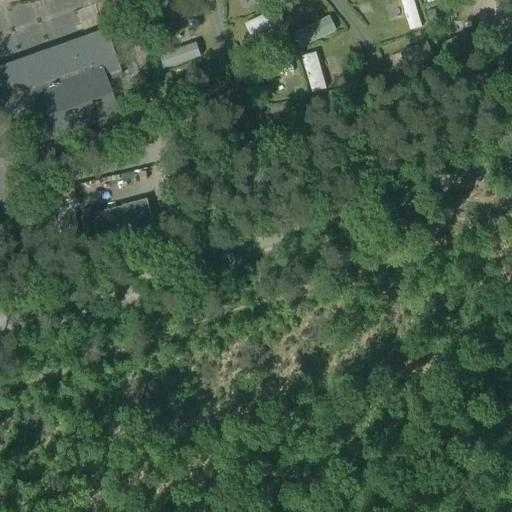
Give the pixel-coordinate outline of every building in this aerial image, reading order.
[(173,0),(143,0),(147,10),(174,0),(173,0)] [(434,10),(427,13),(430,23),(437,20),(434,10)] [(105,31),(0,69),(0,111),(1,114),(25,106),(38,142),(116,114),(105,82),(121,76),(105,31)] [(470,33),(444,43),(451,61),(477,51),(470,33)] [(422,48),(396,58),(403,77),(429,67),(422,48)] [(171,73),(160,77),(163,85),(173,82),(171,73)] [(49,199),(13,208),(20,236),(56,228),(49,199)] [(147,200),(79,218),(87,247),(155,229),(147,200)]
